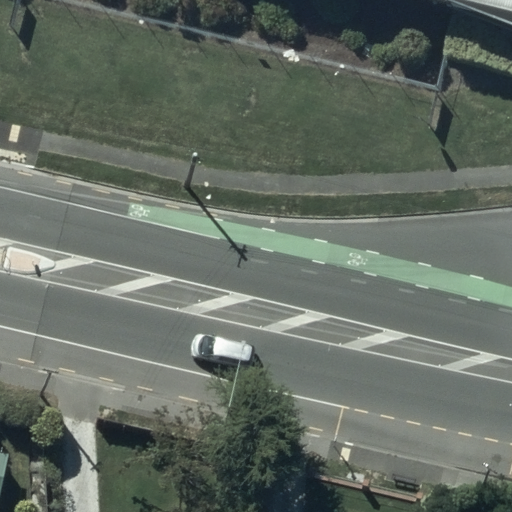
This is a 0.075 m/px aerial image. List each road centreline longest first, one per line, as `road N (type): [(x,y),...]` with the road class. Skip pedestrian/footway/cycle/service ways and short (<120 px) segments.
road 1 (trunk): [(511,366),(102,286)]
road 2 (trunk): [(102,286),(511,261)]
